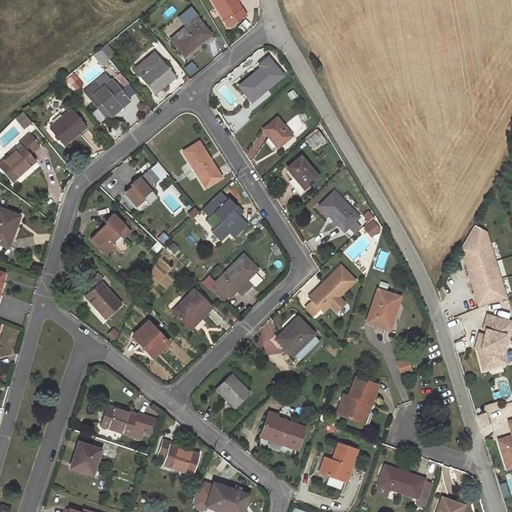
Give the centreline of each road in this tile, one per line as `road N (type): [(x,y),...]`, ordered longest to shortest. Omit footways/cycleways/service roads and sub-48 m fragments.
road 1 (residential): [(496,511),(429,295),(276,24)]
road 2 (residential): [(169,402),(302,271),(192,91)]
road 3 (residential): [(41,301),(75,189),(192,91)]
road 4 (residential): [(27,511),(85,336)]
road 5 (residential): [(276,511),(278,491),(169,402)]
road 6 (residential): [(0,447),(41,301)]
